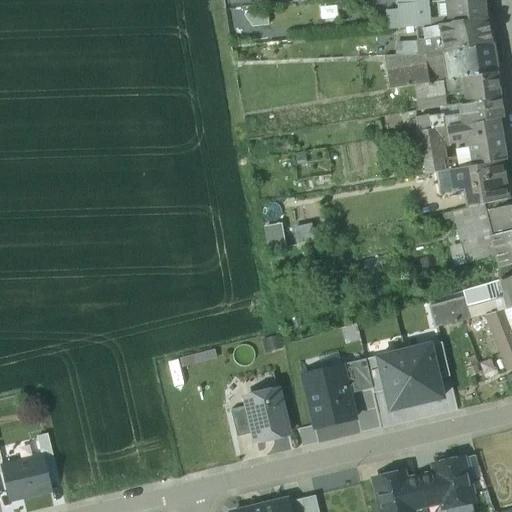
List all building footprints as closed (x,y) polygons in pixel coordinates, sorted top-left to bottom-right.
[(380,0),(382,9),(393,7),(392,0),(380,0)] [(483,0),(482,0),(448,4),(449,13),(450,23),(485,17),(483,0)] [(416,5),(413,5),(414,28),(416,27),(429,26),(429,21),(428,3),(416,5)] [(386,11),(388,30),(414,28),(413,5),(398,7),(398,10),(386,11)] [(485,17),(450,23),(450,25),(437,25),(445,53),(491,45),(485,17)] [(429,26),(416,27),(416,54),(444,53),(445,53),(437,25),(434,26),(429,26)] [(445,53),(444,53),(449,81),(464,78),(496,72),(491,45),(445,53)] [(426,68),(386,75),(389,91),(426,84),(429,84),(426,68)] [(496,72),(464,78),(468,103),(499,97),(496,72)] [(429,84),(426,84),(429,98),(444,95),(442,82),(429,84)] [(468,103),(459,105),(462,124),(464,124),(497,118),(502,117),(499,97),(468,103)] [(443,116),(416,120),(418,132),(436,129),(445,127),(443,116)] [(497,118),(464,124),(466,131),(476,129),(477,136),(467,138),(468,146),(472,165),(499,160),(505,159),(497,118)] [(445,127),(436,129),(440,148),(448,146),(448,144),(467,139),(467,138),(466,131),(464,124),(462,124),(445,127)] [(436,129),(418,132),(426,173),(444,170),(443,164),(442,160),(440,148),(436,129)] [(476,129),(466,131),(467,138),(477,136),(476,129)] [(468,146),(457,148),(459,156),(442,160),(443,164),(448,164),(450,169),(451,169),(472,165),(468,146)] [(472,165),(451,169),(455,191),(465,189),(466,195),(504,188),(499,160),(472,165)] [(504,188),(466,195),(468,207),(506,198),(504,188)] [(468,207),(454,210),(454,211),(455,217),(466,263),(496,255),(492,235),(486,211),(511,204),(511,197),(506,198),(468,207)] [(511,204),(486,211),(492,235),(511,230),(511,204)] [(454,210),(443,213),(445,220),(455,217),(454,211),(454,210)] [(279,223),(263,225),(266,249),(282,247),(279,223)] [(511,230),(492,235),(496,255),(498,266),(499,266),(511,262),(511,230)] [(511,262),(499,266),(501,272),(497,272),(499,281),(511,277),(511,262)] [(511,277),(499,281),(503,298),(506,310),(511,308),(511,277)] [(503,298),(467,307),(470,319),(486,315),(503,311),(506,310),(503,298)] [(511,308),(506,310),(503,311),(511,332),(511,308)] [(511,370),(511,332),(503,311),(486,315),(508,372),(511,370)] [(364,344),(366,354),(391,350),(389,340),(364,344)] [(437,379),(449,377),(441,342),(428,344),(437,379)] [(428,344),(402,351),(414,402),(441,396),(437,379),(428,344)] [(182,365),(215,357),(213,350),(180,357),(182,365)] [(387,409),(414,402),(402,351),(374,357),(382,389),(387,409)] [(372,392),(382,389),(374,357),(365,359),(365,360),(372,389),(372,392)] [(365,360),(341,366),(341,367),(342,367),(349,395),(372,389),(365,360)] [(341,367),(302,376),(315,429),(355,419),(349,395),(342,367),(341,367)] [(265,394),(245,398),(247,407),(254,434),(256,443),(287,435),(278,398),(267,401),(265,394)] [(408,406),(379,413),(383,427),(412,419),(408,406)] [(247,407),(230,411),(236,438),(254,434),(247,407)] [(47,435),(36,437),(41,458),(43,464),(54,461),(47,435)] [(41,458),(3,467),(4,473),(11,501),(49,491),(43,464),(41,458)] [(451,462),(450,460),(442,461),(443,464),(434,466),(436,475),(442,502),(444,509),(471,502),(470,495),(473,494),(469,481),(466,481),(461,459),(451,462)] [(402,473),(393,475),(392,473),(384,475),(385,477),(374,480),(379,501),(377,502),(378,511),(411,511),(410,509),(404,482),(402,473)] [(436,475),(420,478),(426,506),(442,502),(436,475)] [(420,478),(404,482),(410,509),(426,506),(420,478)] [(305,511),(302,500),(288,504),(289,511),(305,511)] [(287,502),(246,511),(289,511),(288,504),(287,502)]
